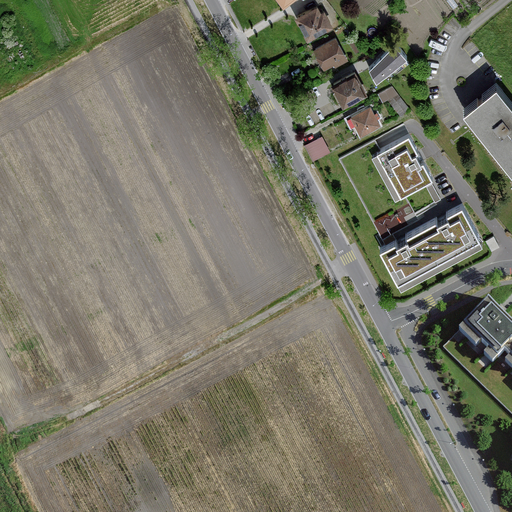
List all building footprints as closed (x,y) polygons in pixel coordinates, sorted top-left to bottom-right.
[(317,3),(295,14),(307,37),(332,24),(323,7),(320,9),(317,3)] [(335,35),(313,47),(326,70),(347,58),(335,35)] [(394,41),(369,66),(376,79),(406,55),(394,41)] [(355,69),(331,82),(342,104),(367,91),(355,69)] [(464,108),(511,166),(511,101),(496,82),(464,108)] [(397,110),(406,107),(397,83),(380,89),(383,99),(392,96),(397,110)] [(370,105),(351,115),(360,133),(380,123),(370,105)] [(323,132),(305,141),(314,158),(331,149),(323,132)] [(431,177),(409,134),(378,150),(401,193),(431,177)] [(462,204),(380,249),(398,282),(480,237),(462,204)] [(499,312),(488,301),(466,324),(498,356),(505,349),(511,356),(511,323),(503,315),(499,312)]
